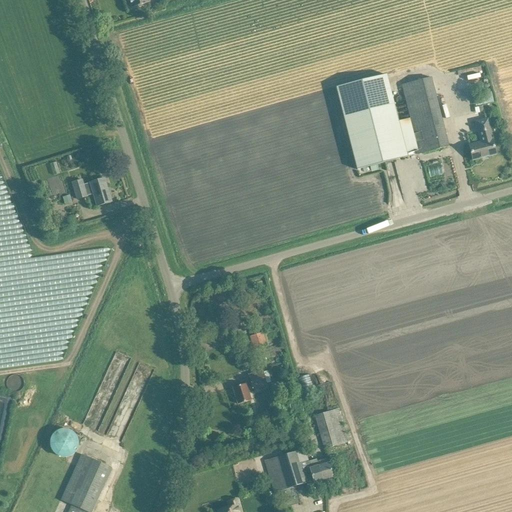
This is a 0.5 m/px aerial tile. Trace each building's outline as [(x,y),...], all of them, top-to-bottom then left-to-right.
[(129,0),(132,8),(149,3),(148,0),(129,0)] [(473,83),(488,79),(486,70),(470,74),(473,83)] [(357,170),(385,163),(407,157),(406,154),(418,151),(419,154),(448,147),(431,78),(428,79),(402,86),(410,119),(398,122),(386,75),(336,88),(357,170)] [(479,109),(498,105),(496,94),(477,98),(479,109)] [(488,114),(486,108),(478,111),(479,116),(488,114)] [(488,119),(475,122),(478,133),(479,132),(481,142),(469,145),(473,161),(496,155),(492,140),(493,140),(488,119)] [(432,167),(432,178),(445,177),(445,166),(432,167)] [(111,202),(109,193),(107,193),(103,180),(105,179),(104,179),(90,183),(91,187),(85,189),(82,180),(72,183),(77,199),(94,194),(97,206),(111,202)] [(511,211),(281,258),(293,316),(382,298),(379,280),(360,284),(359,276),(494,249),(495,256),(511,252),(511,211)] [(266,346),(263,333),(255,336),(259,348),(266,346)] [(266,385),(262,372),(249,376),(251,382),(233,388),(238,405),(250,401),(248,394),(254,392),(253,389),(266,385)] [(133,424),(142,408),(132,402),(123,418),(133,424)] [(337,409),(315,416),(324,449),(347,443),(337,409)] [(268,412),(257,416),(261,427),(272,422),(268,412)] [(53,458),(73,461),(75,453),(81,454),(85,436),(58,431),(53,458)] [(333,477),(327,458),(317,461),(317,459),(307,462),(304,449),(268,460),(277,491),(313,480),(314,483),(333,477)] [(91,511),(111,468),(82,455),(61,501),(72,506),(69,511),(91,511)] [(254,482),(244,483),(246,497),(256,495),(254,482)] [(241,511),(238,499),(228,502),(229,508),(218,511),(241,511)]
